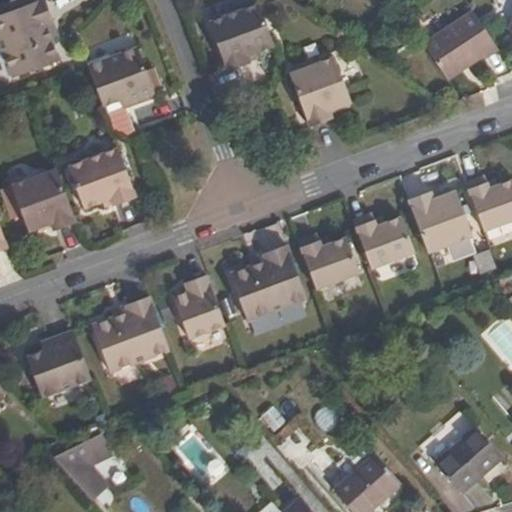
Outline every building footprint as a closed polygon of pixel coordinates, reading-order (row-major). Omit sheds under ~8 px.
[(54,22),(62,19),(55,0),(40,0),(0,14),(0,20),(20,74),(67,57),(59,36),(54,22)] [(256,43),(273,38),(260,2),(258,0),(242,0),(241,4),(211,15),(228,64),(250,56),(249,52),(247,46),(256,43)] [(501,50),(475,11),(425,45),(449,80),(484,57),(486,60),(501,50)] [(68,34),(62,19),(54,22),(59,36),(68,34)] [(129,89),(133,97),(156,88),(139,39),(93,56),(107,97),(121,91),(129,89)] [(258,50),(256,43),(247,46),(249,52),(258,50)] [(352,101),(335,57),(291,73),(310,128),(333,120),(330,110),(352,101)] [(124,100),(133,97),(129,89),(121,91),(124,100)] [(85,208),(102,202),(112,199),(113,205),(115,207),(137,198),(119,150),(84,162),(79,158),(72,161),(71,169),(85,208)] [(55,229),(78,221),(58,169),(13,184),(29,231),(52,223),(55,229)] [(486,175),(468,181),(487,231),(511,220),(511,180),(500,186),(492,189),(489,181),(486,175)] [(496,179),(489,181),(492,189),(500,186),(496,179)] [(454,190),(433,197),(435,203),(456,195),(454,190)] [(432,195),(411,202),(430,251),(474,235),(460,194),(456,195),(435,203),(433,197),(432,195)] [(112,199),(102,202),(105,208),(113,205),(112,199)] [(373,214),(356,220),(373,268),(416,252),(404,217),(385,223),(377,226),(375,220),(373,214)] [(377,226),(385,223),(383,217),(375,220),(377,226)] [(0,251),(9,248),(0,221),(0,251)] [(300,241),(318,289),(361,273),(348,238),(330,244),(322,246),(319,240),(316,235),(300,241)] [(322,246),(330,244),(327,236),(319,240),(322,246)] [(267,262),(252,268),(232,276),(249,320),(307,300),(288,247),(264,254),(267,262)] [(465,277),(495,267),(488,248),(459,259),(465,277)] [(250,259),(252,268),(267,262),(264,254),(250,259)] [(190,341),(227,327),(208,275),(193,281),(194,286),(186,288),(188,292),(174,298),(190,341)] [(111,371),(170,351),(150,296),(126,305),(129,312),(114,318),(94,325),(111,371)] [(112,310),(114,318),(129,312),(126,305),(112,310)] [(511,332),(504,322),(490,333),(511,360),(511,332)] [(44,398),(93,381),(75,331),(49,341),(51,349),(44,352),(29,358),(44,398)] [(41,343),(44,352),(51,349),(49,341),(41,343)] [(271,404),(259,415),(273,431),(285,420),(271,404)] [(427,466),(453,494),(494,457),(469,428),(427,466)] [(110,486),(98,463),(113,456),(101,430),(58,451),(82,499),(110,486)] [(327,490),(348,511),(361,511),(391,486),(365,457),(327,490)] [(304,511),(293,500),(280,511),(304,511)]
